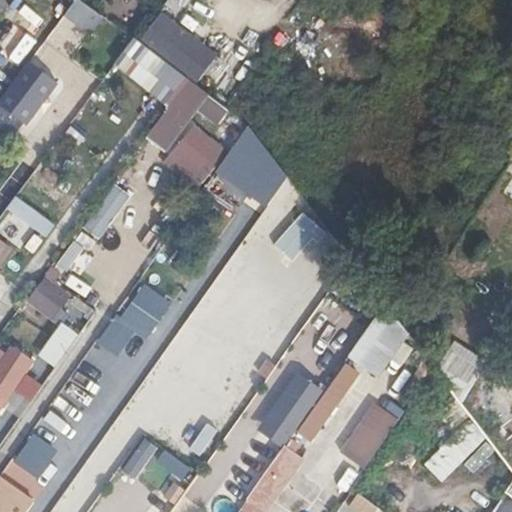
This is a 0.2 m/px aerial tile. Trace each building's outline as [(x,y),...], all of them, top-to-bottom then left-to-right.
[(0,0),(0,20),(3,22),(11,3),(2,0),(0,0)] [(34,27),(46,7),(33,0),(28,0),(18,18),(34,27)] [(66,76),(103,14),(79,0),(71,0),(37,59),(66,76)] [(230,102),(271,41),(211,0),(166,0),(138,42),(230,102)] [(114,65),(167,104),(144,135),(165,151),(208,93),(134,39),(114,65)] [(28,62),(0,98),(0,104),(26,125),(57,84),(28,62)] [(196,111),(218,124),(228,106),(206,94),(196,111)] [(197,192),(227,153),(193,126),(163,166),(197,192)] [(94,165),(105,141),(93,135),(82,159),(94,165)] [(83,228),(101,240),(131,195),(113,183),(83,228)] [(16,198),(8,213),(51,236),(59,221),(16,198)] [(301,210),(272,243),(294,262),(323,228),(301,210)] [(140,244),(148,253),(164,239),(156,230),(140,244)] [(0,236),(0,270),(16,248),(0,236)] [(70,266),(62,276),(88,296),(96,286),(70,266)] [(68,297),(42,277),(26,299),(52,318),(68,297)] [(0,312),(10,284),(0,280),(0,312)] [(74,296),(71,301),(81,309),(85,304),(74,296)] [(409,336),(385,303),(347,357),(378,380),(409,336)] [(0,350),(0,410),(33,361),(11,347),(5,354),(0,350)] [(345,363),(297,431),(311,441),(359,374),(345,363)] [(307,409),(321,381),(309,376),(296,403),(307,409)] [(398,422),(373,403),(339,452),(365,470),(398,422)] [(271,434),(280,441),(297,420),(288,413),(271,434)] [(487,436),(472,416),(424,465),(441,483),(487,436)] [(199,454),(217,430),(206,421),(188,446),(199,454)] [(33,433),(14,461),(37,478),(57,450),(33,433)] [(287,449),(283,447),(240,508),(245,511),(266,511),(304,461),(294,454),(301,444),(293,439),(287,449)] [(162,451),(156,461),(178,474),(184,464),(162,451)] [(0,478),(0,511),(26,511),(33,503),(0,478)] [(159,494),(175,505),(185,490),(169,479),(159,494)]
